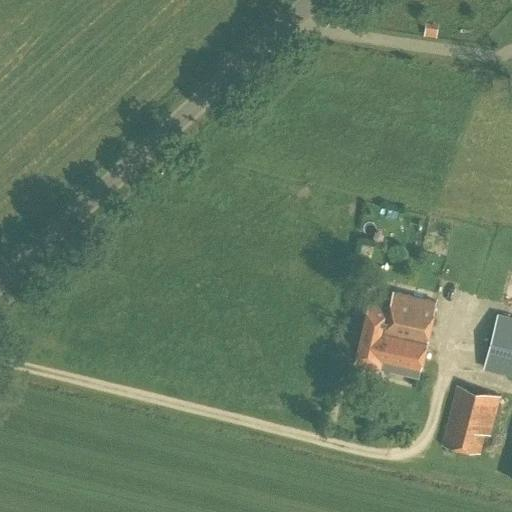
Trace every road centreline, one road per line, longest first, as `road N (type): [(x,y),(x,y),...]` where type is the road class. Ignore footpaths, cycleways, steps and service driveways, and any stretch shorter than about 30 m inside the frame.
road 1 (unknown): [(0,340),(438,479)]
road 2 (unclassified): [(0,290),(326,0)]
